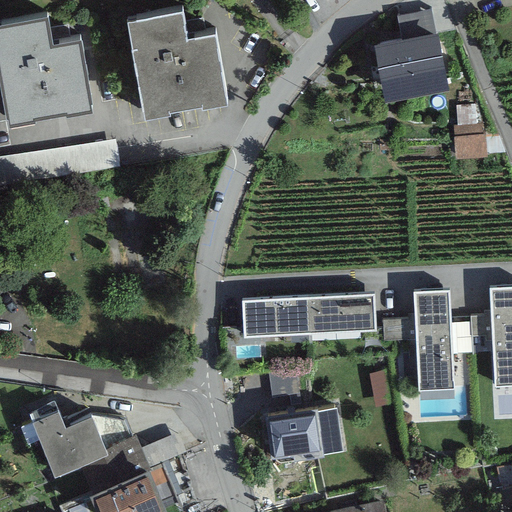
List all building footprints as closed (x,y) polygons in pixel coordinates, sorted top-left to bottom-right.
[(127,12),(144,109),(170,104),(169,100),(201,95),(202,98),(227,94),(214,23),(186,28),(182,2),(127,12)] [(0,16),(0,63),(9,115),(35,110),(34,107),(66,101),(67,105),(92,100),(79,29),(51,34),(47,9),(0,16)] [(438,26),(373,38),(383,94),(448,83),(438,26)] [(491,128),(459,129),(460,152),(492,151),(491,128)] [(121,137),(19,149),(22,174),(124,162),(121,137)] [(511,281),(488,283),(494,381),(511,379),(511,281)] [(447,287),(414,289),(419,385),(453,383),(447,287)] [(374,288),(307,292),(309,329),(376,325),(374,288)] [(243,333),(309,329),(307,292),(243,295),(243,333)] [(389,337),(411,335),(408,313),(387,315),(389,337)] [(391,368),(369,371),(373,405),(394,403),(391,368)] [(321,396),(258,406),(266,457),(344,446),(337,398),(322,400),(321,396)] [(59,405),(32,415),(33,417),(20,422),(38,462),(50,457),(53,468),(78,457),(107,445),(106,441),(130,432),(124,416),(93,413),(91,409),(65,420),(59,405)] [(136,429),(130,432),(106,441),(107,445),(78,457),(89,483),(148,459),(136,429)] [(148,459),(89,483),(100,511),(145,511),(178,499),(163,461),(152,465),(150,458),(148,459)] [(384,511),(381,498),(322,511),(384,511)]
